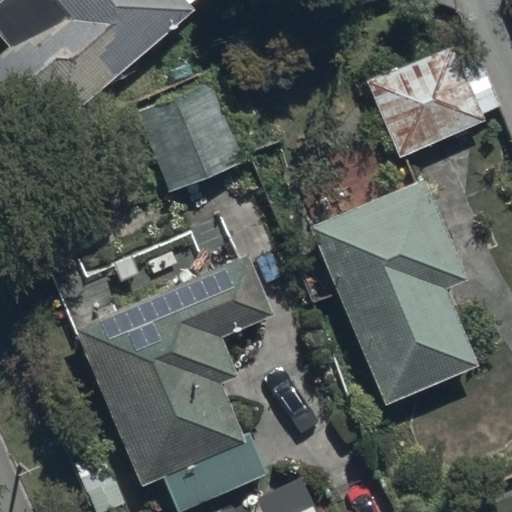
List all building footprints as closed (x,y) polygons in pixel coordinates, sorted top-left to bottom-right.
[(0,0),(0,28),(7,37),(0,42),(0,153),(7,162),(193,3),(190,0),(0,0)] [(459,57),(451,38),(367,73),(398,151),(485,116),(482,107),(499,100),(479,49),(459,57)] [(236,155),(202,78),(128,111),(162,188),(236,155)] [(444,283),(465,274),(422,172),(308,221),(383,397),(476,358),(444,283)] [(234,251),(219,215),(85,272),(79,257),(49,270),(140,482),(158,474),(172,507),(265,467),(247,424),(240,427),(219,378),(234,371),(217,331),(270,308),(243,247),(234,251)] [(258,511),(310,511),(325,503),(306,472),(254,504),(258,511)]
